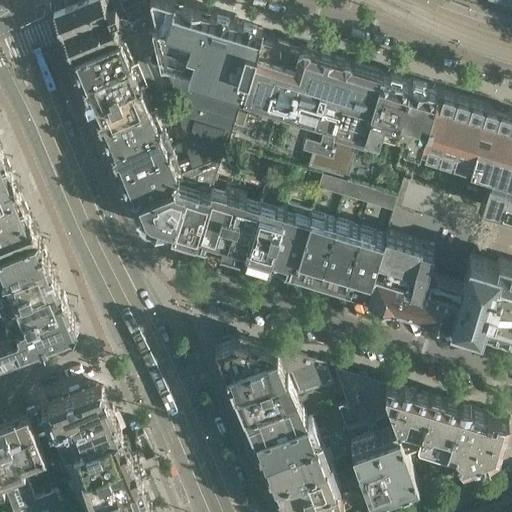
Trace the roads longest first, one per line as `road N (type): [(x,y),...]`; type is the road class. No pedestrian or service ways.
road 1 (residential): [(511,376),(219,287),(148,298)]
road 2 (tertiary): [(148,298),(23,0)]
road 3 (tertiary): [(0,46),(122,333)]
road 4 (residential): [(277,0),(511,73)]
road 5 (tertiary): [(242,511),(148,298)]
road 6 (tertiary): [(122,333),(201,511)]
road 7 (residential): [(122,333),(0,388)]
